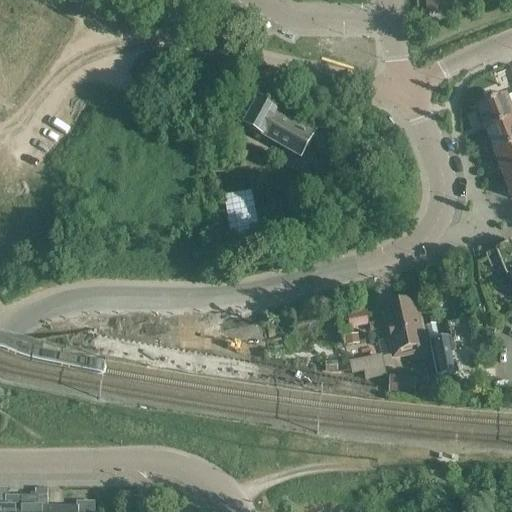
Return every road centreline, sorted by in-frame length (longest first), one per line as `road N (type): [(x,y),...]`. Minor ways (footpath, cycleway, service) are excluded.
road 1 (residential): [(269,289),(375,264),(426,230),(440,189),(438,162),(405,93)]
road 2 (unclassified): [(0,342),(74,302),(269,289)]
road 3 (residential): [(238,511),(214,482),(175,462),(0,459)]
road 4 (residential): [(393,18),(304,18),(257,0)]
